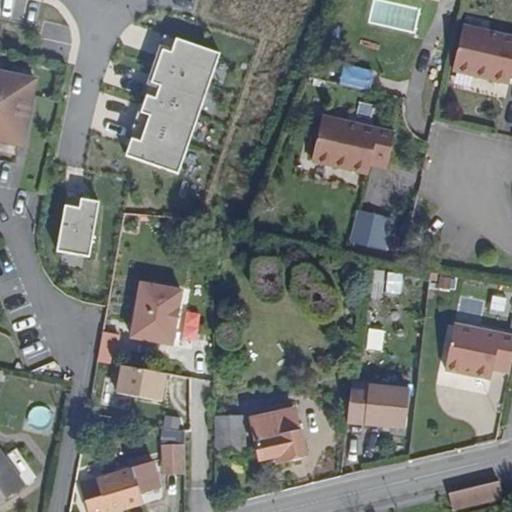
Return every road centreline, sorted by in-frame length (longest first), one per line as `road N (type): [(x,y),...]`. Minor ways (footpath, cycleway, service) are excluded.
road 1 (residential): [(274,511),(511,458)]
road 2 (residential): [(105,0),(76,143)]
